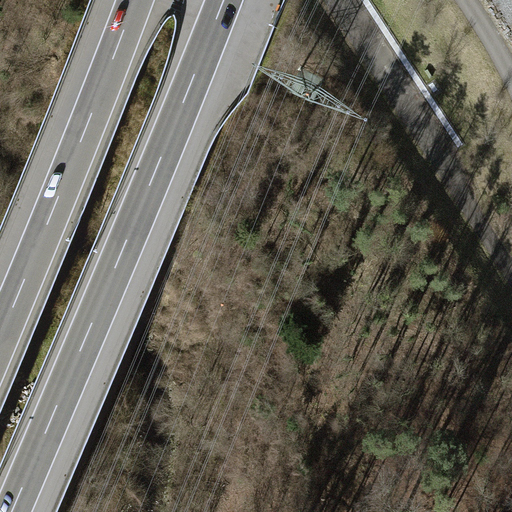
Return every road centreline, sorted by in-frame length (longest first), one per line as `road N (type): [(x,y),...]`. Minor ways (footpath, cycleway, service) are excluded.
road 1 (motorway): [(13,511),(224,0)]
road 2 (motorway): [(135,0),(0,338)]
